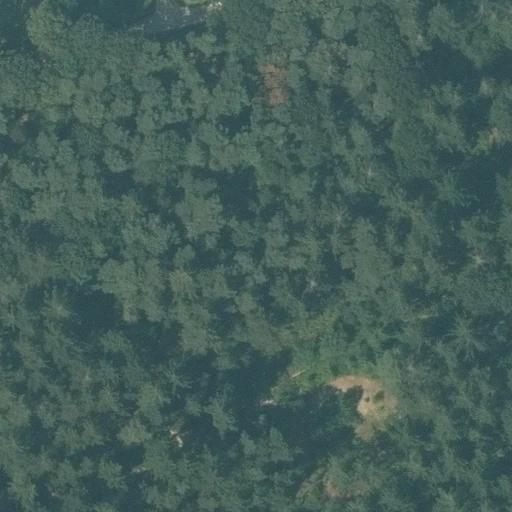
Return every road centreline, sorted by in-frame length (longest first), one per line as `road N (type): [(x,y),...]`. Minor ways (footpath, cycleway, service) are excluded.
road 1 (track): [(373,0),(478,319)]
road 2 (track): [(0,65),(226,0)]
